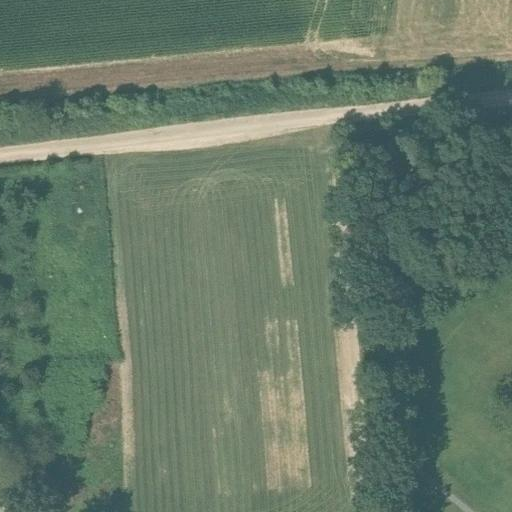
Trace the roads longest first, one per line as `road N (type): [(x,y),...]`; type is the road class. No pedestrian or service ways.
road 1 (unclassified): [(511,100),(0,157)]
road 2 (track): [(0,108),(511,59)]
